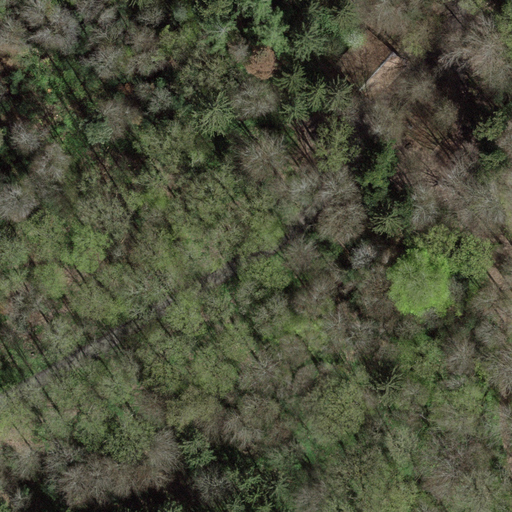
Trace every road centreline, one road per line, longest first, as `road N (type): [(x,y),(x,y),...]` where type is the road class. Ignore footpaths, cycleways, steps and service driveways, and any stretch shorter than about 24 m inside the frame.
road 1 (track): [(454,27),(400,99),(229,275),(0,452)]
road 2 (track): [(454,27),(465,183),(498,324),(511,499)]
